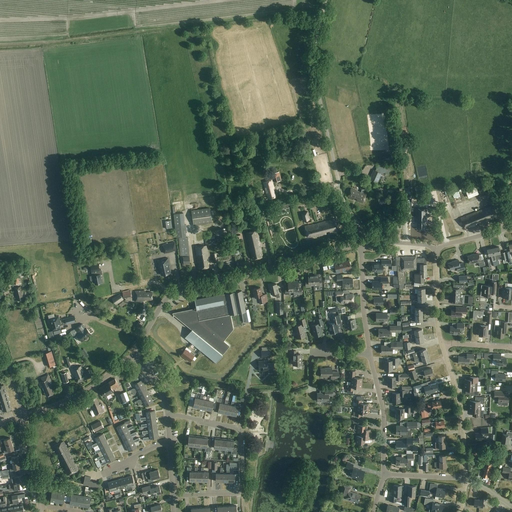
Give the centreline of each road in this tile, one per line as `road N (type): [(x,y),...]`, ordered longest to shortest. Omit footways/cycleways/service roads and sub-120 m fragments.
road 1 (track): [(0,45),(285,13),(320,17)]
road 2 (tertiary): [(134,355),(162,304),(181,289),(353,246)]
road 3 (unclassified): [(358,227),(339,190),(315,80),(321,14)]
road 4 (residential): [(172,496),(239,492),(240,434),(167,415)]
road 5 (residential): [(464,479),(459,407),(441,348)]
road 6 (tertiary): [(22,416),(72,398),(134,355)]
road 7 (residential): [(383,475),(383,417),(369,355)]
